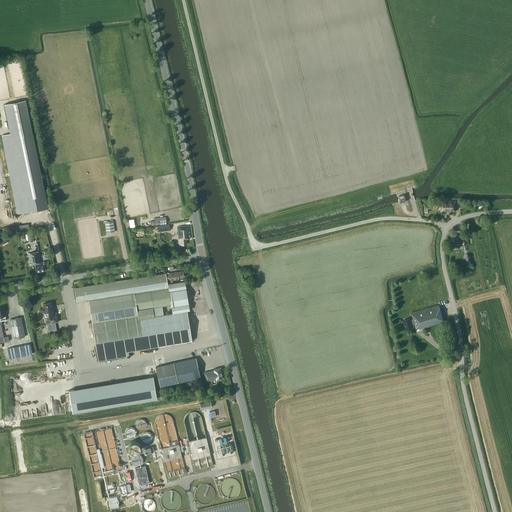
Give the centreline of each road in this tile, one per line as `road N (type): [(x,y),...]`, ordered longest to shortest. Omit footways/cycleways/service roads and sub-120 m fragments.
road 1 (unclassified): [(494,511),(441,252),(457,220),(511,212)]
road 2 (secondary): [(268,511),(203,255)]
road 3 (secondary): [(203,255),(147,0)]
road 4 (unknown): [(66,278),(92,367),(227,343)]
road 5 (unclassified): [(0,290),(203,255)]
